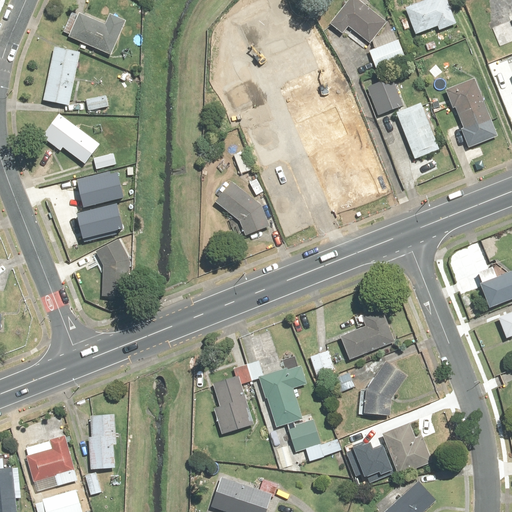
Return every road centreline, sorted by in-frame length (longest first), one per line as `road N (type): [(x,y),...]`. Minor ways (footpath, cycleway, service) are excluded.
road 1 (secondary): [(403,230),(82,362)]
road 2 (residential): [(403,230),(472,408),(488,511)]
road 3 (residential): [(0,160),(82,362)]
